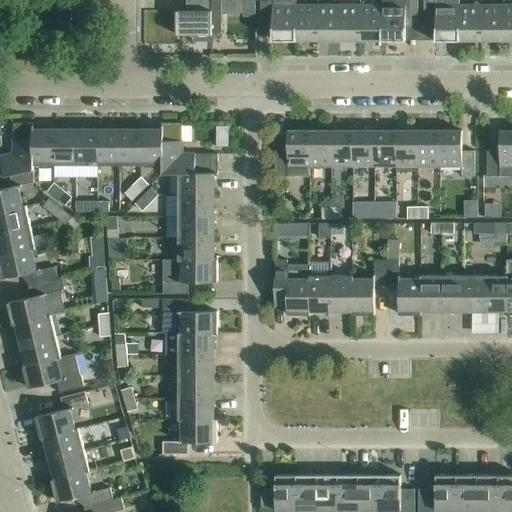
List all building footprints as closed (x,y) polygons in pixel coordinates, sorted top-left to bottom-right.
[(221,0),(186,0),(186,12),(176,12),(177,36),(196,36),(196,41),(212,41),(212,34),(222,34),(221,0)] [(257,16),(256,0),(241,0),(241,16),(257,16)] [(260,0),(260,23),(272,23),(272,41),(296,41),(296,6),(295,0),(260,0)] [(382,0),(382,6),(382,41),(406,41),(406,23),(418,23),(417,0),(382,0)] [(436,41),(459,41),(459,6),(459,0),(423,0),(424,24),(436,23),(436,41)] [(318,6),(296,6),(296,41),(317,41),(318,6)] [(339,6),(318,6),(317,41),(339,41),(339,6)] [(361,6),(339,6),(339,41),(361,41),(361,6)] [(382,6),(361,6),(361,41),(382,41),(382,6)] [(459,41),(481,42),(481,6),(459,6),(459,41)] [(481,42),(502,42),(502,6),(481,6),(481,42)] [(502,42),(511,41),(511,6),(502,6),(502,42)] [(0,178),(9,176),(34,171),(34,166),(33,166),(33,131),(34,131),(34,124),(14,124),(14,155),(0,157),(0,178)] [(162,124),(162,131),(163,131),(163,166),(162,166),(162,175),(179,175),(179,174),(214,174),(214,175),(218,175),(218,155),(182,155),(182,124),(162,124)] [(55,131),(34,131),(33,131),(33,166),(34,166),(55,166),(55,131)] [(76,131),(55,131),(55,166),(76,166),(76,131)] [(98,131),(76,131),(76,166),(98,166),(98,131)] [(120,131),(98,131),(98,166),(119,166),(120,131)] [(141,131),(120,131),(119,166),(141,166),(141,131)] [(163,131),(162,131),(141,131),(141,166),(162,166),(163,166),(163,131)] [(511,177),(511,131),(500,132),(500,152),(487,152),(487,177),(511,177)] [(296,167),(310,167),(310,132),(288,132),(288,152),(275,152),(275,177),(296,177),(296,167)] [(310,167),(332,167),(332,132),(310,132),(310,167)] [(332,167),(353,168),(353,132),(332,132),(332,167)] [(353,168),(375,168),(375,132),(353,132),(353,168)] [(375,168),(397,168),(397,132),(375,132),(375,168)] [(397,168),(418,168),(418,132),(397,132),(397,168)] [(418,168),(440,168),(440,132),(418,132),(418,168)] [(440,132),(440,168),(462,168),(462,177),(475,177),(475,152),(462,152),(462,132),(440,132)] [(0,213),(27,207),(26,206),(22,207),(18,187),(22,186),(22,185),(34,183),(34,171),(9,176),(12,188),(0,190),(0,213)] [(214,196),(214,175),(214,174),(179,174),(179,175),(179,196),(214,196)] [(141,178),(133,186),(140,193),(149,185),(141,178)] [(48,192),(57,199),(64,191),(55,184),(48,192)] [(140,193),(133,186),(125,194),(132,202),(140,193)] [(152,189),(144,197),(151,204),(159,196),(152,189)] [(64,191),(57,199),(66,206),(73,198),(64,191)] [(214,217),(214,196),(179,196),(179,217),(214,217)] [(151,204),(144,197),(135,205),(143,212),(151,204)] [(77,202),(76,213),(86,213),(98,213),(98,202),(86,202),(77,202)] [(98,202),(98,213),(110,213),(110,202),(98,202)] [(48,211),(57,219),(63,210),(55,203),(48,211)] [(0,213),(0,235),(31,228),(27,207),(0,213)] [(332,220),(332,208),(321,208),(321,220),(332,220)] [(342,208),(332,208),(332,220),(342,220),(342,208)] [(375,219),(375,208),(364,208),(364,219),(375,219)] [(385,208),(375,208),(375,219),(385,219),(385,208)] [(418,219),(418,208),(407,208),(407,219),(418,219)] [(428,208),(418,208),(418,219),(428,219),(428,208)] [(63,210),(57,219),(66,226),(73,218),(63,210)] [(214,239),(214,217),(179,217),(179,239),(214,239)] [(331,235),(331,224),(320,224),(320,235),(331,235)] [(343,224),(331,224),(331,235),(343,235),(343,224)] [(442,235),(442,224),(431,224),(431,235),(442,235)] [(454,224),(442,224),(442,235),(454,235),(454,224)] [(486,235),(486,224),(474,224),(474,235),(486,235)] [(507,224),(486,224),(486,235),(507,234),(507,224)] [(288,231),(288,225),(277,225),(277,236),(283,236),(288,231)] [(0,235),(0,250),(1,256),(1,257),(36,250),(36,249),(49,246),(47,235),(33,238),(31,228),(0,235)] [(108,229),(109,240),(119,239),(118,228),(108,229)] [(92,246),(104,245),(104,239),(104,237),(91,238),(92,246)] [(119,239),(109,240),(109,252),(120,251),(119,239)] [(214,260),(214,239),(179,239),(179,261),(183,261),(214,260)] [(31,273),(34,285),(63,278),(62,278),(59,279),(56,267),(41,271),(41,270),(37,271),(32,251),(36,250),(1,257),(1,256),(0,256),(0,269),(2,279),(31,273)] [(218,260),(214,260),(183,261),(183,282),(179,282),(163,282),(163,295),(189,295),(189,283),(218,283),(218,260)] [(310,316),(310,312),(309,312),(309,276),(309,265),(288,265),(288,261),(275,261),(275,308),(287,308),(287,316),(310,316)] [(352,312),(352,316),(375,316),(375,286),(387,286),(387,261),(374,261),(374,276),(373,276),(373,280),(353,280),(352,312)] [(399,261),(387,261),(387,286),(399,286),(399,316),(422,316),(421,312),(421,280),(420,280),(400,280),(400,276),(399,276),(399,261)] [(92,273),(93,283),(107,282),(106,272),(92,273)] [(309,312),(310,312),(331,312),(331,276),(309,276),(309,312)] [(331,312),(352,312),(353,280),(353,276),(331,276),(331,312)] [(420,276),(420,280),(421,280),(421,312),(443,312),(442,276),(420,276)] [(464,276),(442,276),(443,312),(464,312),(464,276)] [(486,276),(464,276),(464,312),(486,312),(486,276)] [(507,276),(486,276),(486,312),(507,312),(507,276)] [(13,326),(17,325),(17,324),(52,316),(51,316),(62,313),(57,292),(65,290),(63,278),(34,285),(36,297),(8,304),(13,326)] [(120,291),(119,279),(112,280),(113,292),(120,291)] [(159,308),(159,300),(142,300),(142,308),(159,308)] [(163,313),(162,334),(166,334),(179,334),(214,334),(214,335),(218,335),(218,312),(188,312),(188,300),(163,300),(163,313)] [(99,315),(99,326),(110,326),(109,314),(99,315)] [(17,324),(17,325),(22,345),(57,337),(52,316),(17,324)] [(110,326),(99,326),(100,338),(111,337),(110,326)] [(166,334),(166,356),(179,356),(214,356),(214,335),(214,334),(179,334),(166,334)] [(22,345),(27,366),(62,358),(57,337),(22,345)] [(116,345),(117,356),(128,356),(127,344),(116,345)] [(27,366),(23,367),(28,389),(57,382),(60,394),(84,388),(81,376),(76,355),(62,358),(27,366)] [(128,356),(117,356),(118,368),(128,367),(128,356)] [(179,356),(178,377),(214,377),(214,356),(179,356)] [(178,377),(178,399),(214,399),(214,377),(178,377)] [(122,391),(125,402),(135,399),(132,388),(122,391)] [(41,440),(45,439),(45,438),(76,430),(75,430),(70,410),(74,409),(74,408),(89,404),(85,392),(61,399),(64,410),(36,418),(41,440)] [(135,399),(125,402),(128,413),(138,410),(135,399)] [(178,399),(178,421),(214,421),(214,420),(214,399),(178,399)] [(214,421),(178,421),(182,421),(182,442),(178,442),(163,442),(163,455),(188,455),(189,443),(218,443),(218,420),(214,420),(214,421)] [(117,430),(120,441),(130,438),(127,427),(117,430)] [(45,438),(45,439),(50,459),(85,450),(79,429),(75,430),(76,430),(45,438)] [(124,462),(136,459),(133,447),(121,451),(124,462)] [(50,459),(56,479),(56,480),(87,472),(87,473),(91,472),(85,450),(50,459)] [(86,495),(89,507),(115,500),(114,500),(111,488),(96,492),(96,491),(92,492),(87,473),(87,472),(56,480),(56,479),(52,480),(57,503),(86,495)] [(511,511),(511,475),(498,476),(498,511),(511,511)] [(276,510),(276,511),(297,511),(297,476),(276,476),(276,490),(276,491),(276,509),(276,510)] [(317,511),(318,511),(318,476),(297,476),(297,511),(310,511),(309,511),(317,511)] [(318,511),(338,511),(338,476),(318,476),(318,511)] [(358,511),(359,511),(359,476),(338,476),(338,511),(352,511),(351,511),(358,511)] [(359,511),(380,511),(380,476),(359,476),(359,511)] [(380,476),(380,511),(392,511),(414,511),(415,490),(401,490),(401,476),(380,476)] [(444,511),(457,511),(457,476),(436,476),(436,490),(419,490),(418,511),(444,511)] [(457,511),(478,511),(478,476),(457,476),(457,511)] [(478,476),(478,511),(485,511),(486,511),(498,511),(498,476),(478,476)] [(116,511),(126,510),(122,498),(114,500),(115,500),(89,507),(90,511),(116,511)]
